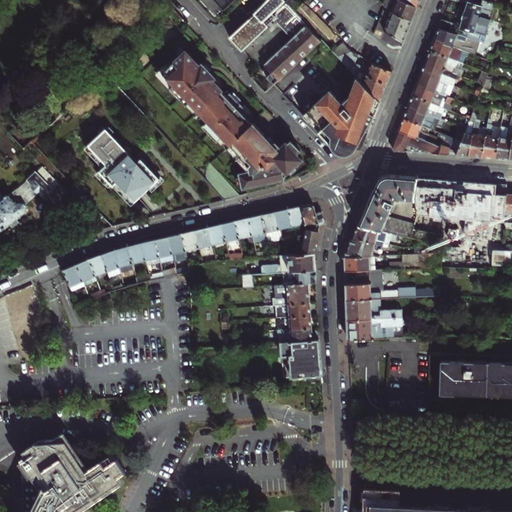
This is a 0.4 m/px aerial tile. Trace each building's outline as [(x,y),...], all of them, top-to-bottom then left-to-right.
[(216,0),(224,8),(232,0),(216,0)] [(235,43),(242,51),(268,27),(272,27),(285,41),(305,22),(299,15),(295,12),(286,2),(284,0),(266,0),(249,19),(230,38),(235,43)] [(292,0),(288,0),(286,2),(295,12),(300,8),(292,0)] [(384,0),(382,3),(391,12),(412,20),(415,13),(417,7),(414,6),(408,0),(384,0)] [(468,30),(466,37),(479,41),(483,42),(490,19),(492,18),(493,14),(492,12),(494,3),(482,0),(453,0),(461,2),(468,3),(464,16),(461,28),(468,30)] [(299,15),(308,6),(305,3),(295,12),(299,15)] [(374,34),(392,45),(402,46),(404,40),(408,30),(412,20),(391,12),(382,3),(380,5),(384,9),(374,34)] [(454,24),(441,20),(438,28),(454,33),(455,30),(453,30),(454,24)] [(278,80),(322,40),(308,25),(264,65),(278,80)] [(479,41),(466,37),(454,33),(438,28),(436,33),(434,38),(444,42),(443,44),(452,47),(452,46),(466,52),(475,55),(479,41)] [(444,42),(434,38),(432,44),(429,50),(457,61),(460,53),(465,55),(466,52),(452,46),(452,47),(443,44),(444,42)] [(346,65),(357,77),(379,101),(384,90),(386,84),(356,71),(359,65),(354,63),(356,57),(353,56),(355,53),(354,52),(351,50),(346,65)] [(427,56),(425,61),(435,64),(434,67),(443,70),(444,69),(452,72),(460,76),(462,70),(460,69),(454,67),(457,61),(429,50),(427,56)] [(186,115),(218,152),(221,149),(244,173),(233,175),(236,190),(274,182),(276,182),(275,179),(295,160),(289,154),(293,151),(284,142),(280,145),(279,143),(273,148),(267,141),(264,143),(255,134),(255,133),(245,122),(244,123),(239,118),(243,115),(221,92),(218,96),(214,91),(214,90),(204,80),(206,77),(200,71),(198,73),(178,52),(167,62),(166,61),(157,69),(158,71),(155,74),(165,85),(162,87),(178,103),(177,104),(186,115)] [(460,53),(457,61),(461,63),(465,55),(460,53)] [(435,64),(425,61),(422,68),(420,73),(448,84),(452,72),(444,69),(443,70),(434,67),(435,64)] [(369,69),(359,65),(356,71),(386,84),(389,78),(392,71),(371,63),(369,69)] [(483,85),(487,73),(481,71),(477,82),(483,85)] [(419,77),(416,83),(426,87),(425,89),(434,93),(435,92),(447,97),(448,94),(450,95),(453,86),(448,84),(420,73),(419,77)] [(363,144),(364,140),(365,137),(373,119),(379,101),(357,77),(350,95),(341,103),(329,90),(302,115),(321,135),(325,140),(324,140),(328,143),(331,140),(331,142),(331,144),(331,146),(331,147),(334,149),(337,151),(339,152),(343,152),(347,152),(351,152),(352,151),(353,150),(356,141),(363,144)] [(414,90),(411,96),(439,106),(442,108),(444,102),(452,104),(454,99),(447,97),(435,92),(434,93),(425,89),(426,87),(416,83),(414,90)] [(47,110),(55,120),(81,97),(72,88),(63,96),(64,96),(56,103),(56,102),(47,110)] [(409,101),(407,106),(417,110),(416,112),(425,116),(426,114),(434,118),(439,106),(411,96),(409,101)] [(429,129),(434,131),(436,125),(441,127),(444,121),(438,119),(434,118),(426,114),(425,116),(416,112),(417,110),(407,106),(405,113),(402,118),(429,129)] [(487,129),(482,158),(488,158),(495,159),(500,127),(492,126),(491,124),(490,124),(491,121),(493,122),(496,108),(490,107),(487,129)] [(476,114),(472,112),(470,119),(468,122),(473,123),(474,122),(472,121),(473,119),(474,119),(476,114)] [(508,160),(511,137),(511,112),(510,126),(507,127),(500,126),(500,127),(495,159),(502,159),(508,160)] [(427,134),(429,129),(402,118),(400,124),(397,131),(416,138),(417,137),(440,146),(441,144),(450,148),(453,139),(441,134),(439,139),(427,134)] [(462,156),(468,157),(473,123),(468,122),(467,125),(466,127),(465,130),(461,142),(456,156),(462,156)] [(473,123),(468,157),(476,157),(482,158),(487,129),(479,128),(479,124),(474,122),(473,123)] [(457,127),(453,139),(461,142),(465,130),(457,127)] [(138,162),(106,128),(86,148),(104,167),(97,173),(106,184),(109,181),(132,205),(149,188),(152,191),(162,181),(141,159),(138,162)] [(416,138),(397,131),(394,139),(391,147),(394,151),(456,156),(461,142),(453,139),(450,148),(446,146),(441,144),(440,146),(417,137),(416,138)] [(207,174),(205,180),(224,200),(240,197),(210,165),(209,168),(207,174)] [(67,203),(36,172),(28,180),(39,191),(45,197),(48,195),(62,208),(67,203)] [(368,204),(358,225),(396,235),(441,244),(442,239),(442,235),(412,229),(414,223),(386,216),(394,198),(414,199),(415,192),(417,177),(387,175),(379,180),(368,204)] [(20,188),(16,191),(25,204),(32,199),(39,191),(28,180),(20,188)] [(16,190),(0,200),(0,230),(1,231),(17,219),(26,214),(28,208),(25,204),(16,191),(16,190)] [(314,206),(306,204),(305,204),(300,205),(305,223),(305,225),(307,224),(306,228),(318,230),(319,225),(325,223),(323,216),(321,211),(315,213),(314,206)] [(305,223),(300,205),(294,207),(288,208),(292,226),(305,223)] [(77,208),(67,215),(71,220),(81,213),(77,208)] [(280,210),(274,212),(278,229),(292,226),(288,208),(280,210)] [(278,229),(274,212),(267,213),(261,215),(265,232),(278,229)] [(266,237),(265,232),(261,215),(254,216),(247,218),(252,235),(254,243),(267,240),(266,237)] [(252,235),(247,218),(241,219),(234,221),(238,238),(252,235)] [(228,222),(221,224),(225,242),(238,238),(234,221),(228,222)] [(207,227),(211,245),(225,242),(221,224),(214,226),(207,227)] [(396,235),(358,225),(356,230),(353,238),(374,243),(375,241),(383,243),(384,238),(390,240),(395,241),(396,235)] [(198,248),(211,245),(207,227),(201,229),(194,230),(198,248)] [(485,228),(453,227),(452,240),(485,241),(485,228)] [(282,238),(284,244),(297,241),(295,254),(314,252),(316,240),(318,230),(306,228),(305,230),(303,231),(301,233),(297,234),(294,235),(289,236),(282,238)] [(278,229),(265,232),(266,237),(280,234),(278,229)] [(198,248),(194,230),(187,232),(181,233),(185,251),(198,248)] [(185,251),(181,233),(173,235),(167,237),(171,254),(185,251)] [(171,254),(167,237),(160,238),(154,240),(158,257),(171,254)] [(374,243),(353,238),(348,248),(345,257),(369,256),(374,256),(380,255),(383,243),(375,241),(374,243)] [(141,243),(145,260),(158,257),(154,240),(148,241),(141,243)] [(132,263),(145,260),(141,243),(134,244),(128,246),(132,263)] [(119,267),(132,263),(128,246),(122,248),(115,249),(119,267)] [(119,267),(115,249),(114,250),(108,252),(102,254),(107,272),(109,276),(121,272),(119,267)] [(228,256),(229,259),(243,258),(241,250),(230,251),(231,256),(228,256)] [(171,254),(173,260),(186,257),(185,251),(171,254)] [(295,254),(289,254),(279,255),(280,264),(262,265),(262,273),(284,271),(315,269),(314,261),(314,252),(295,254)] [(440,253),(419,254),(420,268),(436,267),(436,257),(440,256),(440,254),(440,253)] [(96,277),(107,272),(102,254),(95,257),(88,259),(96,277)] [(171,254),(158,257),(159,263),(173,260),(171,254)] [(389,269),(420,268),(419,254),(418,254),(412,254),(402,254),(403,261),(389,262),(389,269)] [(369,256),(345,257),(345,266),(345,271),(370,270),(369,256)] [(145,260),(147,266),(159,263),(158,257),(145,260)] [(83,282),(96,277),(88,259),(87,259),(82,262),(75,264),(83,282)] [(119,267),(121,272),(134,269),(132,263),(119,267)] [(83,282),(75,264),(70,267),(63,270),(70,288),(83,282)] [(284,271),(285,284),(307,282),(315,282),(315,276),(315,269),(284,271)] [(373,291),(382,291),(381,269),(375,270),(370,270),(345,271),(346,278),(346,282),(373,281),(373,291)] [(149,277),(150,280),(163,277),(161,271),(151,273),(152,276),(149,277)] [(136,278),(138,283),(150,280),(149,277),(149,274),(136,278)] [(253,287),(252,274),(242,275),(243,288),(253,287)] [(83,282),(85,286),(97,281),(96,277),(83,282)] [(373,281),(346,282),(346,292),(346,299),(379,298),(383,298),(433,296),(433,289),(414,289),(414,287),(397,288),(397,290),(382,291),(373,291),(373,281)] [(70,288),(72,292),(85,286),(83,282),(70,288)] [(272,305),(309,302),(308,293),(307,282),(285,284),(274,285),(275,297),(272,297),(272,305)] [(42,319),(32,283),(26,286),(21,288),(28,316),(34,315),(35,318),(38,317),(39,320),(42,319)] [(28,316),(21,288),(12,292),(6,295),(6,296),(17,338),(33,334),(28,316)] [(89,296),(91,300),(103,295),(101,292),(101,290),(89,296)] [(379,298),(346,299),(347,310),(347,320),(405,317),(405,310),(383,310),(383,298),(379,298)] [(276,318),(310,316),(310,310),(309,302),(272,305),(267,305),(268,312),(274,311),(275,318),(276,318)] [(311,324),(310,316),(276,318),(277,324),(287,324),(289,321),(290,329),(311,328),(311,324)] [(348,340),(397,338),(397,326),(405,326),(405,317),(347,320),(347,330),(348,340)] [(311,328),(290,329),(269,331),(269,337),(281,336),(282,342),(312,340),(312,334),(311,328)] [(312,340),(282,342),(280,342),(282,357),(289,357),(291,378),(292,384),(322,382),(320,362),(319,339),(312,340)] [(440,376),(439,390),(455,391),(455,394),(471,394),(471,391),(486,392),(502,392),(511,392),(511,361),(504,362),(485,361),(472,361),(464,361),(456,360),(440,360),(440,376)] [(283,391),(269,393),(270,401),(283,400),(283,391)] [(78,511),(121,483),(118,477),(125,472),(116,458),(105,466),(101,460),(85,470),(61,434),(21,461),(31,476),(40,490),(29,511),(78,511)] [(21,511),(29,511),(40,490),(31,476),(28,479),(22,471),(21,473),(23,505),(21,511)] [(511,511),(511,509),(490,509),(490,508),(485,508),(485,507),(484,506),(466,506),(466,509),(451,509),(451,506),(434,506),(433,506),(433,507),(433,508),(428,508),(428,509),(399,507),(400,492),(366,490),(364,490),(363,511),(511,511)]
